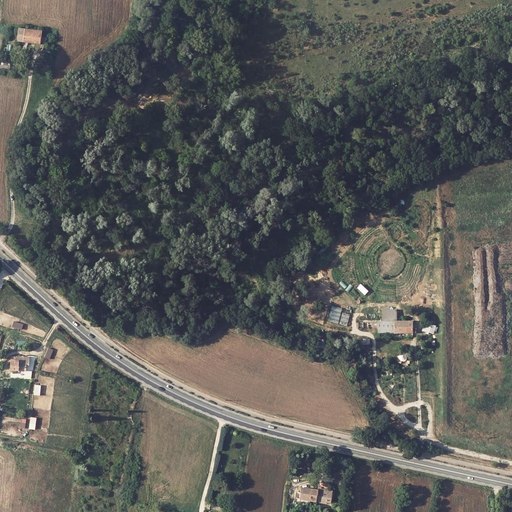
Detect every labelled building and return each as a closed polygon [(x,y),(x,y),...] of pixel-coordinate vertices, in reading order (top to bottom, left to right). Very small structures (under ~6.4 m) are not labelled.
[(40,44),(42,31),(18,28),(17,41),(40,44)] [(360,284),(357,288),(365,295),(368,291),(360,284)] [(378,328),(378,333),(388,333),(393,333),(413,333),(413,322),(396,321),(397,310),(381,310),(381,322),(378,321),(377,323),(378,328)] [(22,330),(23,324),(14,321),(12,326),(22,330)] [(425,322),(422,331),(433,334),(436,325),(425,322)] [(26,365),(29,365),(29,357),(11,357),(11,370),(26,370),(26,365)] [(318,487),(318,490),(301,487),(299,499),(327,503),(327,502),(331,502),(332,491),(328,490),(329,484),(321,482),(320,487),(318,487)]
